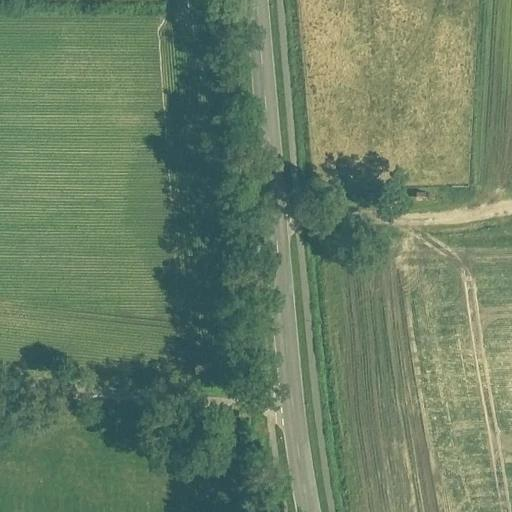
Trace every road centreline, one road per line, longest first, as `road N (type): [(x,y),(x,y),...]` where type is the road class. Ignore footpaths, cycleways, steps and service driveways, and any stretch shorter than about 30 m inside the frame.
road 1 (tertiary): [(292,410),(258,0)]
road 2 (residential): [(292,410),(0,388)]
road 3 (track): [(298,219),(511,208)]
